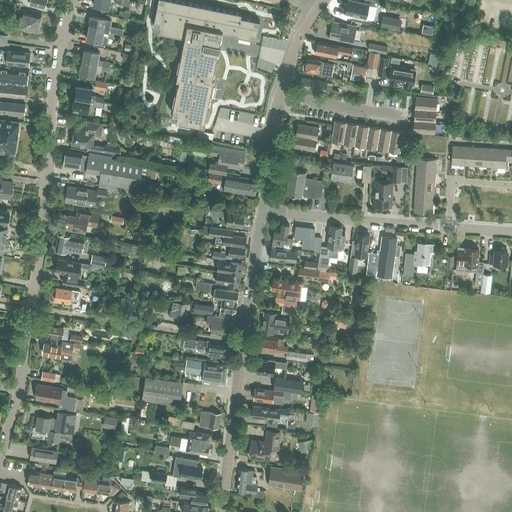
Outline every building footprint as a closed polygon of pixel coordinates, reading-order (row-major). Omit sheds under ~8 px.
[(108,9),(109,0),(94,0),(94,6),(108,9)] [(242,13),(174,0),(158,0),(153,26),(160,27),(159,32),(186,38),(185,43),(183,43),(176,78),(180,79),(179,84),(178,84),(172,113),(179,114),(177,122),(190,124),(190,123),(204,126),(210,97),(208,96),(210,86),(212,86),(214,77),(213,77),(218,50),(217,50),(218,44),(219,45),(222,31),(236,34),(236,36),(250,39),(254,21),(260,22),(260,21),(241,17),(242,13)] [(366,18),(369,4),(350,0),(348,0),(348,6),(346,7),(345,10),(346,12),(346,14),(366,18)] [(38,33),(42,15),(22,10),(18,27),(38,33)] [(110,20),(92,16),(89,28),(104,31),(108,32),(108,31),(116,33),(121,34),(122,28),(109,26),(110,20)] [(382,17),(380,26),(399,30),(401,21),(382,17)] [(353,41),(356,26),(333,21),(330,37),(353,41)] [(456,24),(448,29),(451,36),(460,32),(456,24)] [(108,32),(104,31),(89,28),(87,40),(102,43),(101,43),(107,44),(109,38),(107,37),(107,36),(117,38),(118,33),(116,33),(108,31),(108,32)] [(335,45),(317,42),(315,53),(329,56),(329,57),(336,58),(337,53),(351,55),(353,48),(336,45),(335,45)] [(135,52),(136,46),(126,43),(124,50),(135,52)] [(369,44),(368,50),(386,53),(387,47),(369,44)] [(8,51),(1,51),(1,50),(0,49),(0,63),(0,62),(7,63),(7,64),(29,66),(31,53),(8,51)] [(109,67),(110,62),(103,61),(98,60),(99,53),(85,50),(82,62),(109,67)] [(431,54),(430,63),(437,64),(439,55),(431,54)] [(380,57),(377,73),(386,75),(389,58),(380,57)] [(304,64),(303,68),(304,69),(306,70),(305,71),(332,76),(334,63),(316,60),(315,61),(308,59),(307,63),(305,64),(304,64)] [(108,72),(109,67),(82,62),(80,74),(95,77),(96,70),(101,71),(101,70),(108,72)] [(353,65),(351,79),(364,81),(367,67),(353,65)] [(391,65),(388,83),(414,87),(417,69),(391,65)] [(28,74),(29,71),(9,69),(9,67),(0,66),(0,81),(27,84),(28,81),(29,82),(30,81),(31,75),(30,74),(28,74)] [(338,96),(339,90),(332,89),(333,86),(326,85),(327,82),(301,77),(299,87),(325,92),(325,94),(338,96)] [(105,90),(106,83),(96,81),(94,88),(105,90)] [(0,95),(26,98),(27,86),(0,83),(0,95)] [(422,84),(421,92),(432,94),(434,86),(422,84)] [(75,97),(104,103),(105,97),(91,95),(92,88),(78,85),(75,97)] [(103,107),(104,103),(75,97),(73,109),(87,112),(87,114),(93,115),(95,106),(103,107)] [(415,108),(436,110),(437,98),(416,97),(415,108)] [(0,112),(24,115),(25,104),(0,101),(0,112)] [(436,121),(436,110),(415,108),(414,120),(436,121)] [(0,136),(17,139),(19,123),(0,120),(0,136)] [(343,143),(347,122),(335,120),(332,142),(343,143)] [(435,133),(436,121),(414,120),(413,131),(435,133)] [(100,135),(102,123),(88,121),(87,126),(80,125),(79,129),(75,129),(72,144),(89,147),(88,151),(119,156),(120,149),(116,148),(116,147),(107,145),(104,147),(92,144),(94,134),(100,135)] [(354,145),(358,124),(347,122),(343,143),(354,145)] [(296,135),(317,139),(319,127),(298,124),(296,135)] [(366,147),(369,126),(358,124),(354,145),(366,147)] [(377,149),(380,128),(369,126),(366,147),(377,149)] [(388,151),(392,130),(380,128),(377,149),(388,151)] [(392,130),(388,151),(400,153),(403,132),(392,130)] [(198,131),(197,137),(212,140),(214,134),(212,133),(198,131)] [(315,151),(317,139),(296,135),(294,147),(315,151)] [(0,152),(15,155),(17,139),(0,136),(0,152)] [(242,167),(245,154),(240,153),(241,150),(221,146),(213,145),(211,155),(219,157),(218,163),(214,165),(211,165),(209,172),(210,172),(225,175),(227,164),(242,167)] [(466,165),(468,146),(453,145),(451,164),(466,165)] [(481,166),(482,147),(468,146),(466,165),(481,166)] [(495,167),(497,148),(482,147),(481,166),(495,167)] [(510,160),(511,149),(497,148),(495,167),(506,168),(506,160),(510,160)] [(88,156),(82,155),(82,154),(66,151),(64,166),(81,168),(80,170),(101,174),(100,183),(109,184),(108,188),(133,192),(147,195),(151,166),(150,166),(143,164),(111,158),(111,156),(89,152),(88,156)] [(417,171),(435,173),(436,159),(417,158),(417,171)] [(351,180),(353,164),(333,161),(331,177),(351,180)] [(370,182),(371,166),(363,165),(362,182),(370,182)] [(393,166),(392,181),(398,181),(400,181),(406,182),(407,167),(401,167),(393,166)] [(318,180),(310,179),(305,177),(306,171),(290,168),(288,181),(317,186),(318,180)] [(434,186),(435,173),(417,171),(416,185),(434,186)] [(257,180),(225,175),(210,172),(208,182),(221,184),(221,183),(225,184),(224,191),(255,196),(257,180)] [(0,173),(0,200),(1,196),(10,198),(13,182),(0,179),(0,176),(1,173),(0,173)] [(317,186),(288,181),(286,193),(295,195),(295,197),(300,198),(300,196),(313,198),(314,191),(322,193),(324,181),(318,180),(317,186)] [(392,205),(393,184),(375,183),(373,203),(392,205)] [(433,199),(434,186),(416,185),(415,198),(433,199)] [(97,190),(74,186),(74,190),(67,189),(65,202),(95,207),(97,195),(107,197),(108,191),(98,189),(97,190)] [(432,213),(433,199),(415,198),(414,212),(432,213)] [(189,204),(187,212),(203,214),(204,207),(189,204)] [(208,207),(207,214),(213,215),(228,217),(227,224),(242,226),(244,214),(228,212),(229,211),(214,209),(214,208),(208,207)] [(97,226),(99,213),(77,209),(76,215),(69,214),(66,230),(85,233),(87,224),(97,226)] [(8,223),(10,214),(0,212),(0,224),(4,225),(4,223),(8,223)] [(111,215),(110,221),(123,224),(124,217),(111,215)] [(288,234),(289,225),(282,223),(281,232),(274,231),(272,246),(292,248),(293,239),(290,239),(290,234),(288,234)] [(223,244),(230,245),(245,247),(246,237),(233,236),(234,230),(203,225),(201,234),(210,235),(216,236),(215,243),(223,244)] [(296,226),(294,239),(304,240),(303,247),(315,249),(314,250),(314,251),(320,252),(321,246),(322,237),(314,236),(315,228),(296,226)] [(343,250),(344,242),(345,236),(341,235),(342,228),(331,226),(328,246),(321,246),(318,267),(328,268),(329,264),(330,257),(337,258),(338,249),(343,250)] [(352,245),(350,257),(359,258),(359,255),(367,256),(370,235),(369,235),(357,233),(356,246),(352,245)] [(59,234),(56,250),(68,252),(68,248),(82,251),(85,240),(85,239),(83,239),(59,234)] [(397,238),(382,236),(378,265),(368,264),(367,273),(372,274),(371,280),(378,281),(379,275),(392,276),(395,256),(399,256),(400,247),(396,247),(397,238)] [(434,252),(434,244),(418,243),(417,254),(406,253),(404,274),(413,275),(414,262),(429,264),(430,252),(434,252)] [(229,255),(243,257),(245,247),(230,245),(229,255)] [(456,270),(477,271),(483,272),(484,261),(478,261),(479,249),(477,249),(476,247),(473,247),(471,249),(466,248),(466,249),(458,249),(456,270)] [(296,262),(297,251),(272,248),(270,259),(285,261),(296,262)] [(506,265),(508,251),(495,250),(495,255),(490,254),(489,263),(492,264),(506,265)] [(159,261),(160,260),(161,253),(147,251),(146,259),(159,261)] [(225,259),(226,253),(214,251),(213,257),(225,259)] [(104,266),(106,257),(93,254),(91,263),(104,266)] [(350,257),(349,271),(357,272),(359,258),(350,257)] [(58,259),(56,271),(70,273),(68,283),(75,284),(82,286),(83,286),(85,279),(81,278),(83,269),(88,270),(89,264),(58,259)] [(317,270),(318,262),(305,260),(304,268),(317,270)] [(241,275),(242,264),(231,262),(219,261),(217,271),(241,275)] [(185,276),(186,268),(178,266),(176,275),(177,275),(176,278),(179,278),(180,276),(185,276)] [(334,273),(335,273),(299,268),(298,276),(310,278),(310,280),(333,283),(334,279),(334,273)] [(239,286),(241,275),(217,271),(215,282),(227,284),(239,286)] [(482,281),(481,292),(490,293),(491,285),(487,284),(488,275),(483,274),(482,281)] [(299,299),(301,286),(300,286),(301,282),(274,278),(272,290),(287,292),(286,298),(299,299)] [(211,291),(211,290),(212,283),(197,281),(196,289),(211,291)] [(81,291),(74,290),(57,287),(55,300),(70,302),(71,295),(80,297),(81,291)] [(235,316),(239,292),(215,289),(214,299),(222,300),(220,314),(235,316)] [(135,309),(137,297),(115,293),(115,291),(108,290),(106,300),(118,302),(117,308),(129,310),(129,308),(135,309)] [(322,302),(321,305),(324,308),(328,309),(331,307),(331,303),(329,300),(325,299),(322,302)] [(296,308),(297,302),(285,300),(284,307),(296,308)] [(169,301),(159,305),(161,310),(171,306),(169,301)] [(171,313),(177,314),(176,318),(183,319),(186,304),(173,302),(171,313)] [(194,304),(193,311),(213,314),(214,306),(194,304)] [(299,316),(300,310),(282,307),(281,313),(299,316)] [(288,333),(290,319),(276,317),(276,314),(264,312),(261,332),(273,334),(274,331),(288,333)] [(232,334),(234,324),(228,323),(228,318),(208,315),(206,324),(211,325),(211,331),(232,334)] [(63,328),(47,325),(46,335),(62,337),(61,339),(67,340),(68,334),(69,334),(70,327),(64,326),(63,328)] [(71,334),(70,340),(81,342),(82,336),(71,334)] [(287,353),(287,350),(288,346),(283,346),(284,339),(278,339),(261,336),(259,349),(276,351),(287,353)] [(229,358),(230,348),(209,344),(209,342),(198,340),(196,348),(208,350),(207,354),(229,358)] [(45,343),(43,353),(52,355),(51,356),(60,358),(61,353),(72,355),(73,349),(79,350),(80,344),(62,341),(62,344),(57,344),(57,342),(54,342),(53,345),(45,343)] [(287,350),(287,353),(286,358),(306,361),(306,360),(313,361),(314,354),(307,353),(287,350)] [(225,385),(228,365),(206,362),(187,359),(185,372),(203,375),(202,381),(202,382),(214,383),(225,385)] [(275,361),(275,360),(268,360),(268,361),(259,360),(257,372),(273,374),(274,367),(286,368),(287,363),(275,361)] [(313,364),(308,372),(314,376),(319,368),(313,364)] [(41,379),(54,382),(56,374),(43,371),(41,379)] [(183,381),(151,377),(145,376),(143,398),(180,403),(183,381)] [(284,390),(292,391),(293,391),(297,392),(302,392),(304,381),(275,377),(274,389),(284,390)] [(75,411),(77,398),(67,396),(67,391),(49,387),(35,385),(32,399),(46,402),(59,404),(58,408),(75,411)] [(291,396),(292,391),(284,390),(274,389),(273,390),(255,388),(254,400),(282,403),(283,398),(291,399),(291,396)] [(313,396),(310,411),(319,412),(322,397),(313,396)] [(143,402),(141,416),(147,417),(150,403),(143,402)] [(271,409),(268,409),(268,408),(253,406),(252,416),(261,418),(261,419),(267,419),(267,425),(277,426),(277,421),(279,421),(279,419),(279,415),(288,416),(289,409),(274,408),(271,407),(271,409)] [(219,429),(219,427),(221,414),(206,411),(202,410),(199,425),(209,427),(219,429)] [(38,416),(36,429),(38,429),(37,434),(48,436),(47,441),(59,443),(61,430),(74,432),(77,414),(58,411),(57,419),(55,419),(54,417),(51,418),(38,416)] [(194,429),(195,422),(182,420),(183,418),(169,415),(167,424),(194,429)] [(105,417),(104,426),(115,428),(117,419),(105,417)] [(252,440),(250,457),(271,459),(272,449),(278,450),(280,432),(267,430),(266,442),(252,440)] [(209,447),(211,434),(190,431),(189,438),(182,437),(171,435),(169,444),(181,446),(180,450),(208,454),(210,452),(211,449),(209,447)] [(309,439),(304,440),(307,451),(311,451),(311,450),(313,438),(308,439),(309,439)] [(169,454),(170,447),(156,445),(155,451),(169,454)] [(49,466),(50,462),(56,463),(58,451),(32,447),(30,459),(39,460),(39,464),(49,466)] [(511,454),(508,454),(501,504),(511,505),(511,454)] [(176,456),(173,475),(181,476),(181,475),(201,478),(203,467),(197,466),(198,460),(176,456)] [(301,489),(303,471),(272,466),(269,484),(301,489)] [(240,469),(238,480),(237,491),(252,493),(252,496),(263,498),(264,491),(257,490),(258,483),(252,482),(254,470),(240,469)] [(143,470),(141,480),(151,481),(152,480),(153,472),(143,470)] [(40,485),(42,473),(30,471),(28,483),(40,485)] [(165,482),(167,474),(153,472),(152,480),(165,482)] [(52,487),(54,474),(42,473),(40,485),(52,487)] [(80,489),(82,474),(78,473),(78,478),(65,476),(63,489),(76,491),(76,488),(80,489)] [(63,489),(65,476),(54,474),(52,487),(63,489)] [(97,492),(99,479),(85,477),(85,475),(82,474),(80,489),(83,489),(97,492)] [(99,479),(97,492),(110,494),(112,481),(99,479)] [(5,498),(18,501),(22,487),(8,484),(5,498)] [(165,484),(165,488),(177,490),(176,494),(180,495),(181,486),(165,484)] [(181,486),(180,495),(192,496),(191,503),(207,504),(209,494),(196,492),(197,488),(181,486)] [(10,511),(15,511),(18,501),(5,498),(2,510),(10,511)] [(115,511),(128,511),(130,501),(117,500),(115,511)] [(206,511),(207,504),(191,503),(185,502),(183,511),(206,511)]
